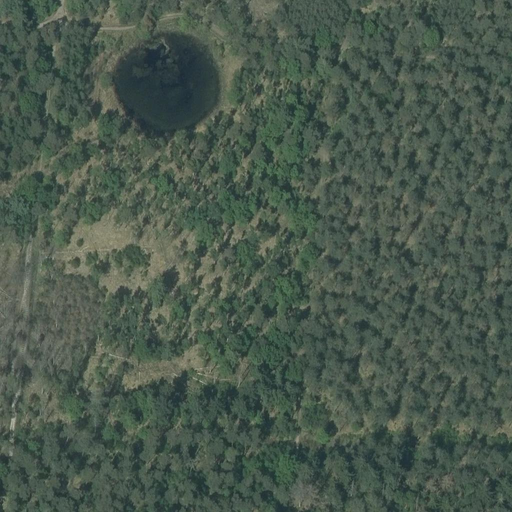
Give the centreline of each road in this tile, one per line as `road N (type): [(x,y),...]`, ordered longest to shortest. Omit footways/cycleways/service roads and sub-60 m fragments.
road 1 (track): [(56,24),(1,511)]
road 2 (track): [(342,53),(328,74),(292,511)]
road 3 (track): [(56,24),(129,25),(177,14),(260,45),(342,53),(345,0)]
